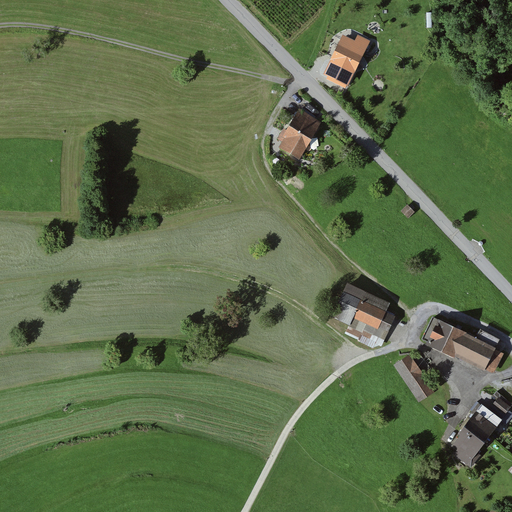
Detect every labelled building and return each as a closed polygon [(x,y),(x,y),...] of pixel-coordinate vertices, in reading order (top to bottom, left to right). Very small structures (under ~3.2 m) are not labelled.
[(323,74),(348,87),(371,41),(358,35),(355,41),(343,35),(323,74)] [(323,126),(301,111),(283,139),(285,140),(280,148),(299,161),(323,126)] [(415,216),(409,209),(402,215),(408,222),(415,216)] [(392,305),(349,285),(334,317),(382,339),(393,317),(388,314),(392,305)] [(468,334),(439,320),(427,346),(455,359),(456,357),(488,372),(498,352),(466,337),(468,334)] [(434,394),(412,358),(398,366),(420,403),(434,394)] [(486,406),(453,447),(457,450),(455,454),(470,466),(511,413),(511,407),(502,400),(493,412),(486,406)]
